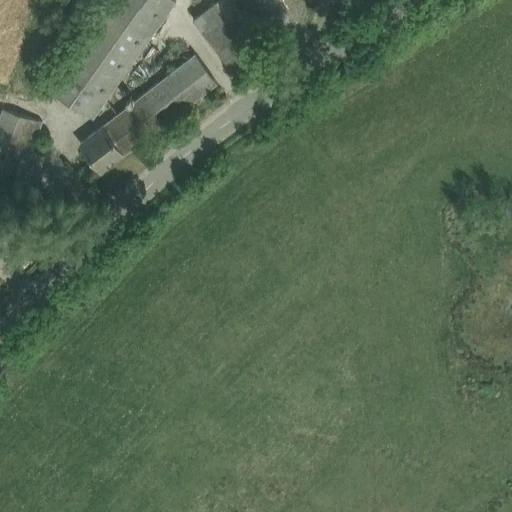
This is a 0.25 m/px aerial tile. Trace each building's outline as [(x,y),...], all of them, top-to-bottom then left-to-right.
[(39,0),(10,93),(41,103),(74,0),(39,0)] [(108,0),(49,87),(77,106),(93,117),(175,1),(173,0),(108,0)] [(217,0),(194,17),(221,54),(233,70),(265,45),(253,29),(231,0),(217,0)] [(81,143),(102,171),(217,82),(196,54),(81,143)] [(42,121),(4,109),(0,121),(0,165),(37,178),(45,155),(33,151),(42,121)] [(13,215),(0,228),(0,230),(6,237),(21,223),(13,215)] [(6,237),(1,242),(7,248),(32,223),(26,218),(21,223),(6,237)]
